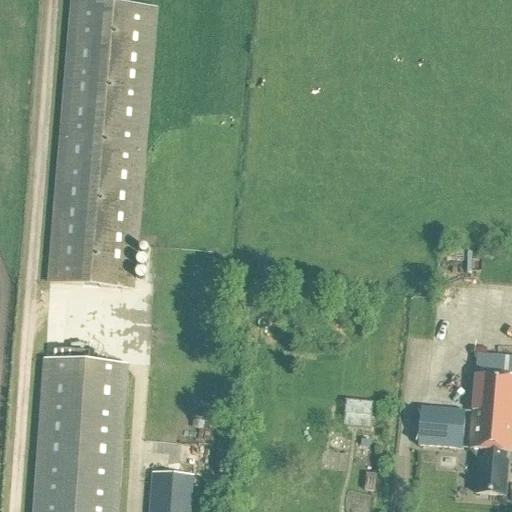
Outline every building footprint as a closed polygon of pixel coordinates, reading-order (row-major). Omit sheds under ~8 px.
[(100,0),(101,7),(70,4),(50,286),(132,292),(153,10),(129,9),(129,0),(100,0)] [(479,463),(476,496),(505,499),(508,465),(499,465),(500,455),(511,455),(511,360),(477,357),(469,452),(488,454),(487,464),(479,463)] [(116,511),(126,374),(44,368),(34,511),(116,511)] [(344,429),(371,432),(373,406),(346,404),(344,429)] [(418,448),(462,451),(465,414),(421,410),(418,448)] [(190,511),(193,478),(153,475),(150,511),(190,511)]
